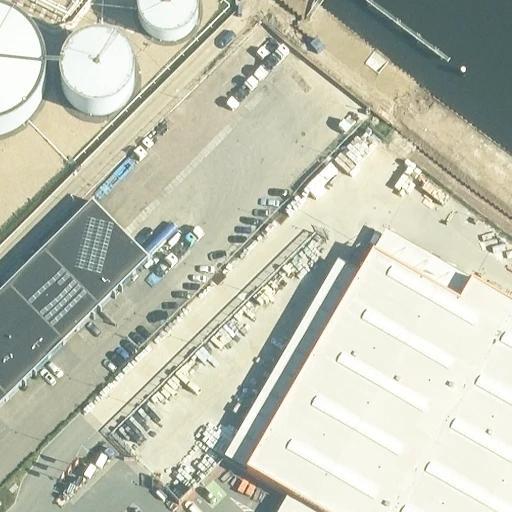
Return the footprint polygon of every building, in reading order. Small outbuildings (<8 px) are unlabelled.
[(139,0),(139,1),(138,6),(137,8),(137,10),(137,12),(137,14),(138,16),(138,18),(139,20),(139,22),(140,24),(141,26),(142,28),(143,30),(146,33),(149,35),(151,37),(155,39),(157,40),(160,41),(163,41),(167,41),(171,41),(174,41),(178,39),(182,38),(185,36),(186,35),(188,33),(190,31),(192,28),(194,25),(195,23),(196,21),(197,18),(197,15),(197,14),(197,11),(197,8),(197,6),(196,4),(195,0),(139,0)] [(0,134),(4,133),(8,132),(10,131),(14,129),(18,127),(21,124),(24,122),(26,120),(29,117),(32,114),(34,110),(37,107),(39,103),(41,99),(42,95),(43,91),(44,89),(44,85),(45,83),(45,78),(45,74),(45,70),(44,66),(44,64),(43,59),(42,55),(40,51),(38,48),(36,44),(34,40),(32,39),(30,35),(27,32),(24,29),(20,27),(17,24),(13,22),(9,20),(5,19),(0,17),(0,134)] [(102,42),(97,42),(91,42),(88,43),(85,44),(81,45),(79,46),(77,48),(74,50),(72,52),(69,54),(67,56),(66,58),(65,61),(63,63),(62,65),(61,68),(61,70),(60,73),(60,76),(60,78),(60,81),(60,83),(60,86),(61,88),(62,92),(64,96),(65,98),(67,101),(69,103),(71,105),(74,108),(77,110),(79,111),(81,112),(86,114),(90,115),(93,115),(95,116),(98,116),(100,116),(103,115),(105,115),(109,114),(113,112),(114,111),(116,110),(118,109),(120,107),(122,105),(125,103),(126,101),(128,99),(130,95),(131,93),(131,92),(132,89),(133,87),(133,84),(133,82),(133,78),(133,74),(133,71),(132,69),(131,66),(130,64),(129,62),(128,59),(127,57),(125,55),(121,51),(118,49),(116,48),(114,46),(112,45),(109,44),(106,43),(102,42)] [(148,261),(91,204),(42,253),(98,310),(148,261)] [(511,511),(511,303),(471,280),(459,303),(372,252),(244,473),(310,510),(308,511),(511,511)] [(63,345),(98,310),(42,253),(7,288),(63,345)] [(0,393),(7,400),(63,345),(7,288),(0,294),(0,393)]
